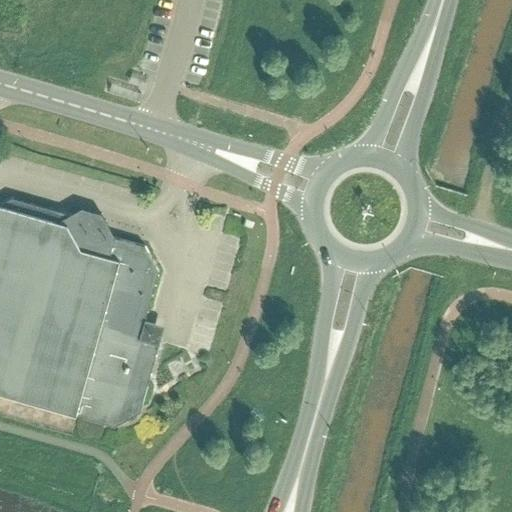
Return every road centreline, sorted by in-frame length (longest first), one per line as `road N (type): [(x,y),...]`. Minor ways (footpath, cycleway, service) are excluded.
road 1 (primary): [(0,84),(199,145)]
road 2 (primary): [(434,26),(420,37),(357,156)]
road 3 (primary): [(403,171),(437,42),(434,26)]
road 4 (secondary): [(323,382),(337,372),(374,261)]
road 5 (secondary): [(331,250),(317,367),(323,382)]
road 6 (primary): [(331,167),(199,145)]
road 7 (primary): [(199,145),(311,212)]
